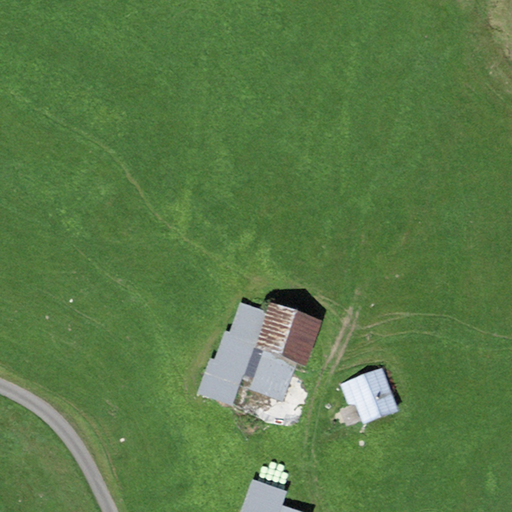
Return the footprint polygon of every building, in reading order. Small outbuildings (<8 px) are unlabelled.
[(334,322),(281,307),(269,349),(322,365),(334,322)] [(271,315),(246,308),(239,336),(232,335),(225,364),(218,362),(210,395),(243,403),(249,378),(256,377),(271,315)] [(307,365),(273,354),(260,390),(294,401),(307,365)] [(387,368),(346,385),(355,408),(365,404),(372,422),(404,409),(387,368)] [(294,494),(261,483),(251,511),(305,511),(290,507),(294,494)]
